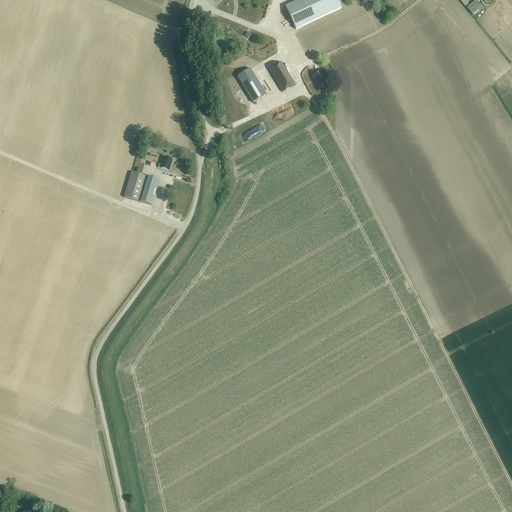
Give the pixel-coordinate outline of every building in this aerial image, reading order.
[(300,0),(285,7),(296,30),(341,9),(337,0),(300,0)] [(476,0),(467,8),(473,16),(483,7),(477,0),(476,0)] [(269,70),(283,92),(295,85),(281,63),(269,70)] [(237,77),(253,103),(266,95),(250,69),(237,77)] [(313,77),(319,87),(327,82),(319,69),(312,74),(314,76),(313,77)] [(144,152),(143,152),(141,160),(146,161),(149,147),(146,147),(144,152)] [(172,160),(164,157),(162,165),(159,165),(158,168),(161,169),(169,171),(172,160)] [(124,198),(152,206),(159,181),(132,173),(124,198)]
